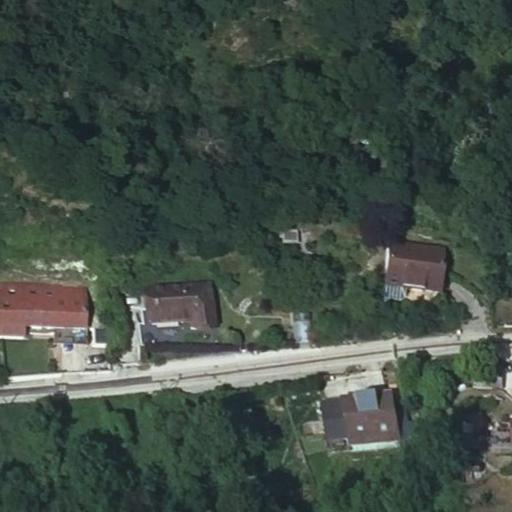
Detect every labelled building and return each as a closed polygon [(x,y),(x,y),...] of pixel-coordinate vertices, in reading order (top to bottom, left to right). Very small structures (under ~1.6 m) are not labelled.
[(389,245),(383,288),(404,290),(439,294),(443,250),(389,245)] [(191,322),(190,329),(214,327),(209,284),(149,290),(152,325),(191,322)] [(82,327),(80,285),(0,289),(0,340),(19,339),(18,331),(82,327)] [(403,301),(404,290),(383,288),(380,287),(379,298),(382,303),(398,305),(403,301)] [(394,408),(391,393),(322,404),(328,440),(348,436),(349,443),(408,433),(404,406),(394,408)]
